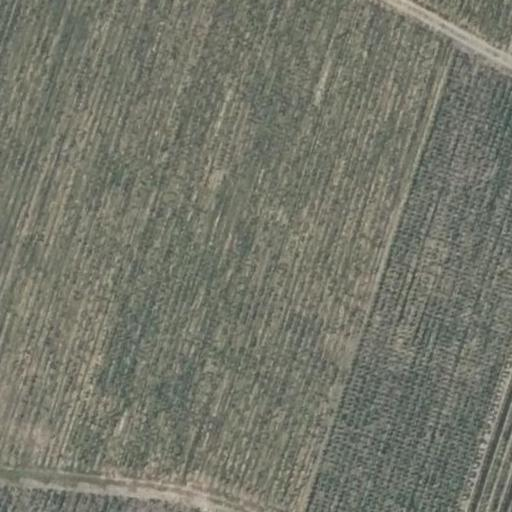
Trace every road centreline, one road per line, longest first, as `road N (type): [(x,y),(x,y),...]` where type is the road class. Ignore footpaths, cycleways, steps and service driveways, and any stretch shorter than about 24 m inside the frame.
road 1 (track): [(241,511),(204,496),(0,471)]
road 2 (track): [(511,63),(384,0)]
